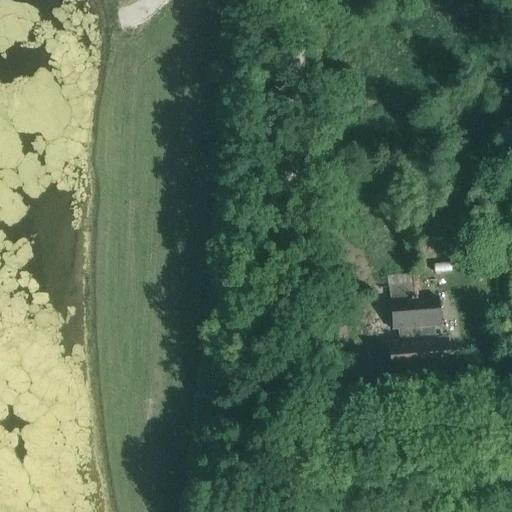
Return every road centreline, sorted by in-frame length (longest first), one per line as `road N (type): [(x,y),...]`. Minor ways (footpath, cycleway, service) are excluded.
road 1 (track): [(299,0),(286,449)]
road 2 (track): [(286,449),(511,433)]
